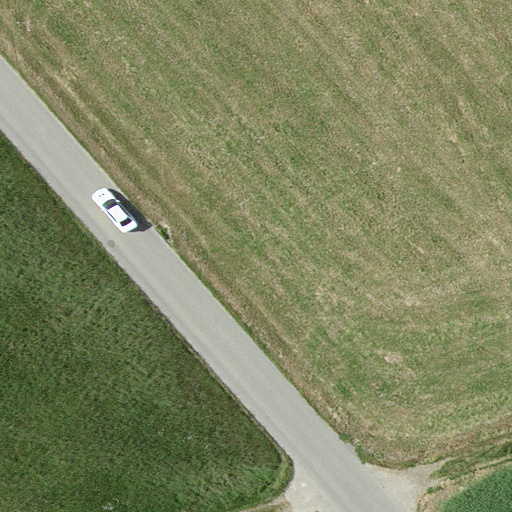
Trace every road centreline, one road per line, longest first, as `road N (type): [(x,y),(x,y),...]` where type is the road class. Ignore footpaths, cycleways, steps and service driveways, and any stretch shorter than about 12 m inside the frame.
road 1 (unclassified): [(405,511),(0,59)]
road 2 (track): [(511,440),(273,511)]
